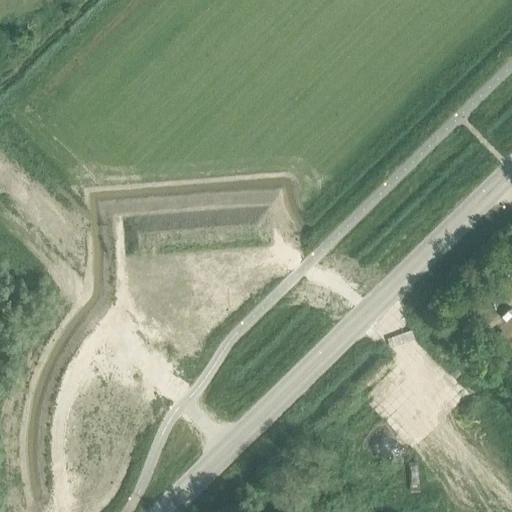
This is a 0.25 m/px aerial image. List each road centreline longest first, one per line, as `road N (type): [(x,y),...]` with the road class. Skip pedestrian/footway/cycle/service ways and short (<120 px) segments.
road 1 (tertiary): [(164,511),(511,180)]
road 2 (track): [(231,446),(107,328)]
